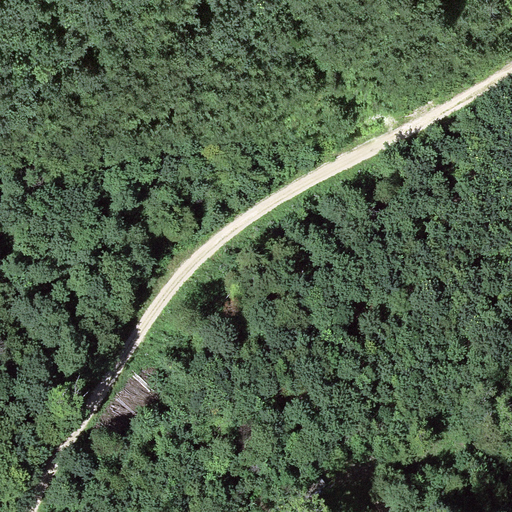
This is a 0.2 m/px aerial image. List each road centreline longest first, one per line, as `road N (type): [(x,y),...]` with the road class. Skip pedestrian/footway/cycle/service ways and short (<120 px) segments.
road 1 (track): [(511,73),(225,239),(140,332),(29,511)]
road 2 (track): [(308,511),(439,465),(482,460),(511,467)]
